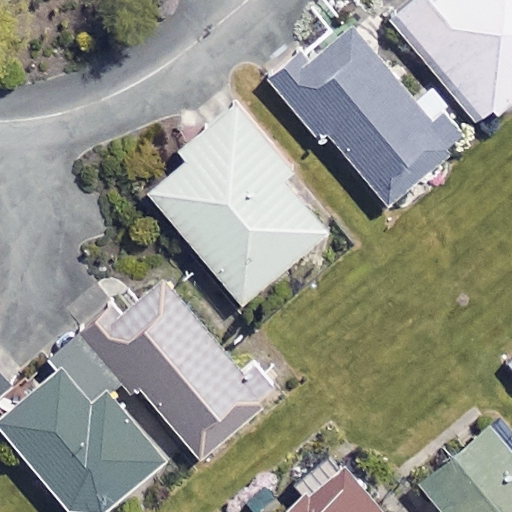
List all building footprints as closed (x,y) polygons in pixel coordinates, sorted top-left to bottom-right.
[(511,0),(437,0),(437,1),(435,0),(406,0),(391,13),(483,125),(511,101),(511,0)] [(457,146),(347,25),(281,85),(391,206),(457,146)] [(292,169),(238,104),(144,181),(244,301),(329,231),(284,177),(292,169)] [(270,401),(170,270),(57,357),(89,400),(130,368),(198,456),(270,401)] [(90,404),(61,371),(0,422),(75,511),(103,511),(164,461),(105,391),(90,404)] [(511,511),(511,455),(487,425),(420,479),(447,511),(511,511)] [(377,511),(345,475),(302,511),(377,511)]
